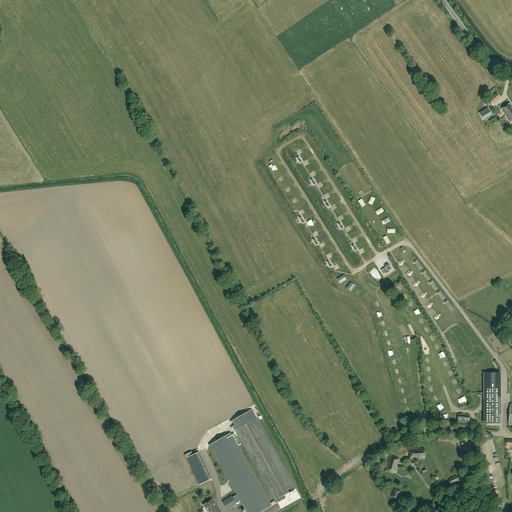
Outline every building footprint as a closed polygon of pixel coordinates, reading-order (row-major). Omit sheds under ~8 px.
[(492,104),(500,98),(496,93),(488,99),(492,104)] [(506,116),(511,111),(511,106),(510,103),(501,109),(506,116)] [(485,109),(479,113),(484,121),(492,115),(488,108),(485,109)] [(383,274),(385,272),(389,270),(392,268),(390,265),(381,270),(383,274)] [(502,331),(507,327),(501,321),(497,325),(502,331)] [(511,331),(507,327),(502,331),(511,341),(511,331)] [(483,391),(483,399),(499,398),(499,382),(496,382),(496,383),(493,383),(493,373),(490,373),(490,378),(490,382),(490,387),(490,391),(483,391)] [(499,398),(483,399),(484,424),(486,424),(499,423),(499,398)] [(230,421),(276,503),(285,498),(283,495),(295,488),(252,409),(230,421)] [(209,445),(246,511),(260,511),(271,506),(230,433),(209,445)] [(419,459),(424,458),(423,448),(416,449),(408,449),(409,459),(411,459),(411,457),(416,457),(418,456),(419,459)] [(199,485),(212,479),(199,452),(186,458),(199,485)] [(395,472),(397,466),(394,466),(396,460),(388,457),(383,471),(387,473),(388,470),(395,472)] [(511,479),(511,478),(500,477),(498,504),(511,505),(511,493),(511,494),(511,479)] [(397,498),(400,491),(395,489),(392,496),(397,498)] [(227,510),(237,504),(232,496),(222,502),(227,510)] [(216,505),(212,499),(203,505),(207,511),(208,510),(209,511),(221,511),(217,505),(216,505)] [(433,511),(439,508),(434,500),(432,501),(432,502),(431,503),(430,502),(428,504),(433,511)]
